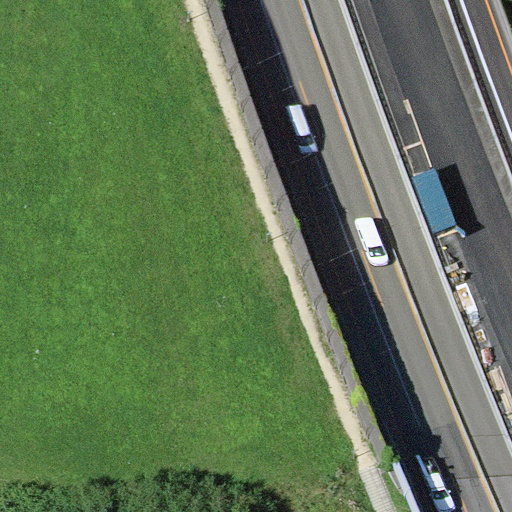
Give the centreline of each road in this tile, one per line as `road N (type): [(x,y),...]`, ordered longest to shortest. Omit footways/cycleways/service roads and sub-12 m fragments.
road 1 (motorway): [(304,0),(495,511)]
road 2 (motorway): [(511,219),(432,0)]
